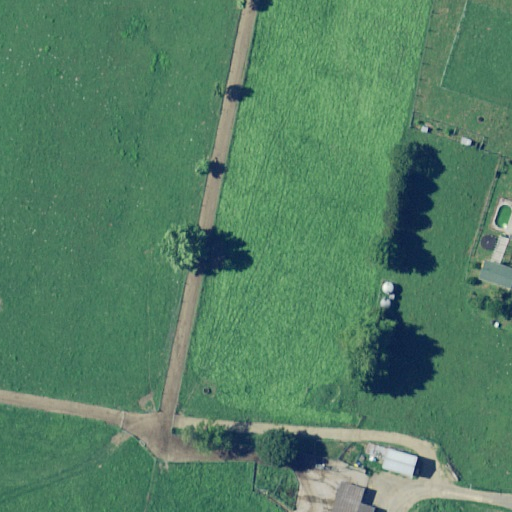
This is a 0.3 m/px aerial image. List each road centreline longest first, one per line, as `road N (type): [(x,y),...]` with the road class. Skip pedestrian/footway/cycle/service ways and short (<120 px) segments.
road 1 (track): [(161,424),(242,0)]
road 2 (track): [(161,424),(400,446),(511,495)]
road 3 (track): [(161,424),(0,402)]
